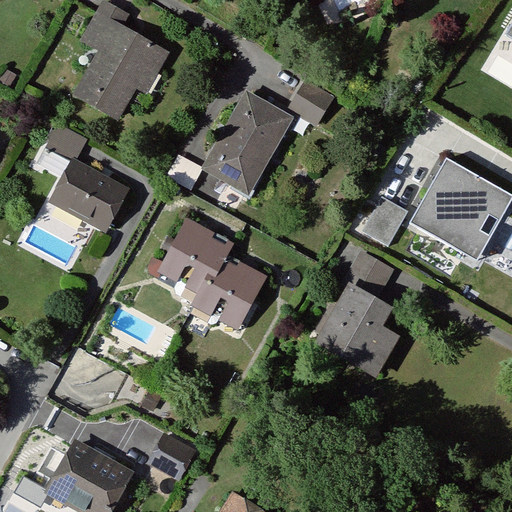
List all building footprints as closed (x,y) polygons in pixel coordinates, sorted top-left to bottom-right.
[(184,48),(103,3),(82,41),(100,50),(76,93),(123,119),(139,91),(155,100),(184,48)] [(511,19),(502,36),(511,41),(511,19)] [(306,77),(290,106),(320,123),(337,94),(306,77)] [(294,120),(245,91),(200,167),(249,196),(294,120)] [(92,136),(55,119),(32,168),(54,179),(41,205),(115,240),(140,188),(80,160),(92,136)] [(511,192),(511,188),(449,155),(411,226),(475,261),(511,192)] [(380,194),(366,232),(397,243),(411,205),(380,194)] [(227,239),(182,218),(154,277),(189,294),(184,306),(234,330),(258,280),(217,260),(227,239)] [(350,271),(385,291),(398,267),(363,247),(350,271)] [(407,320),(348,285),(312,344),(371,379),(407,320)] [(168,435),(158,455),(180,466),(190,446),(168,435)] [(116,511),(135,470),(68,440),(46,489),(97,511),(116,511)] [(264,511),(230,489),(213,511),(264,511)]
